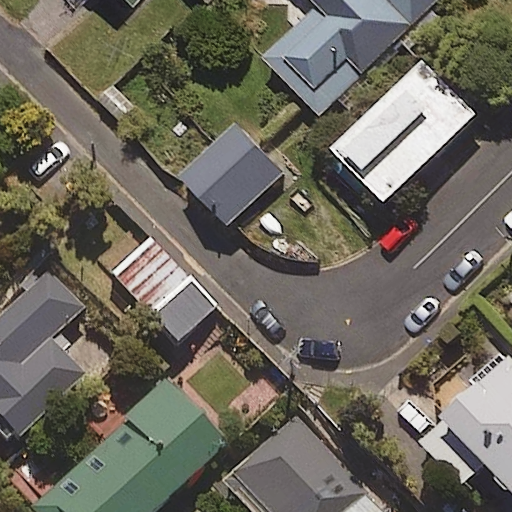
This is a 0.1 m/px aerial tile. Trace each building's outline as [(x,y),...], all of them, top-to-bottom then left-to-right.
[(443,0),(308,0),(315,7),(260,62),(319,122),(443,0)] [(477,120),(426,69),(334,159),(385,211),(477,120)] [(281,173),(236,128),(178,186),(223,231),(281,173)] [(86,313),(48,275),(0,321),(0,447),(6,453),(85,377),(53,344),(86,313)] [(148,327),(174,353),(214,312),(189,286),(148,327)] [(511,360),(509,357),(440,427),(511,498),(511,360)] [(164,511),(227,451),(163,385),(32,511),(164,511)] [(381,511),(294,422),(227,487),(251,511),(381,511)]
